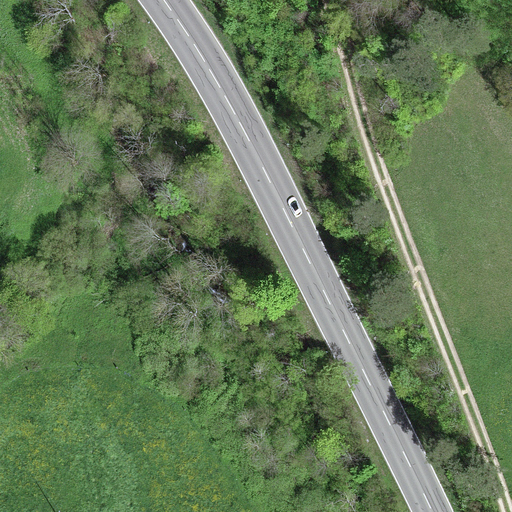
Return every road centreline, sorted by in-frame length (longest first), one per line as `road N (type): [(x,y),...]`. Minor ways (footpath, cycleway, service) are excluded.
road 1 (primary): [(163,0),(219,79),(432,511)]
road 2 (track): [(506,511),(390,204),(326,0)]
